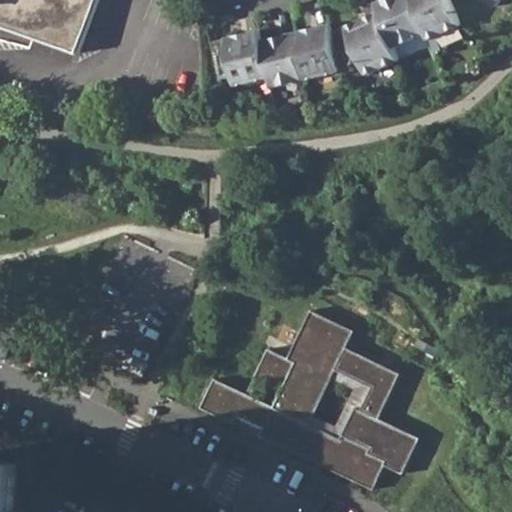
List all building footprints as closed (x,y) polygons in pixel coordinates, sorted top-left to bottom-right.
[(85,57),(102,0),(0,0),(0,25),(24,34),(23,37),(28,38),(30,35),(55,44),(54,47),(59,48),(60,45),(79,51),(81,51),(80,55),(85,57)] [(413,0),(382,0),(376,3),(380,11),(396,46),(428,32),(413,0)] [(463,24),(452,0),(413,0),(428,32),(431,38),(463,24)] [(380,11),(348,25),(369,73),(402,59),(396,46),(380,11)] [(332,24),(298,31),(309,78),(343,70),(332,24)] [(261,29),(227,37),(238,84),(272,76),(264,39),(261,29)] [(298,31),(264,39),(272,76),(274,86),(309,78),(298,31)] [(236,422),(239,417),(240,413),(266,426),(264,429),(262,435),(374,490),(386,465),(404,474),(422,438),(381,418),(403,373),(349,347),(358,330),(314,309),(291,357),(271,347),(257,375),(265,379),(284,389),(276,406),(257,396),(249,393),(218,377),(203,406),(236,422)] [(249,393),(257,396),(265,379),(257,375),(249,393)] [(240,413),(239,417),(264,429),(266,426),(240,413)] [(0,511),(11,511),(16,463),(0,461),(0,511)]
